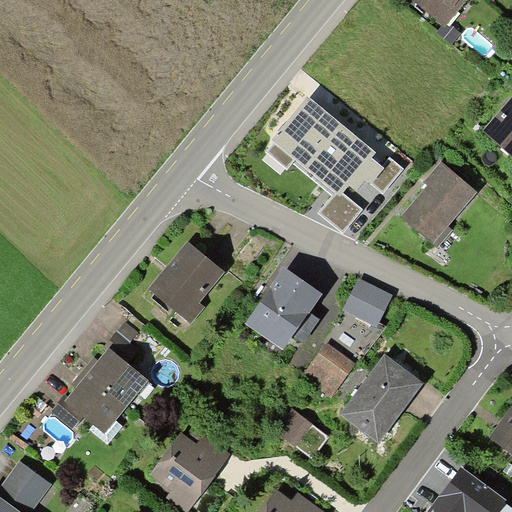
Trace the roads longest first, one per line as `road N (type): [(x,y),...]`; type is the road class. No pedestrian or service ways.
road 1 (residential): [(511,338),(179,179)]
road 2 (tertiary): [(179,179),(0,393)]
road 3 (tertiary): [(326,0),(179,179)]
road 4 (residential): [(378,511),(511,338)]
